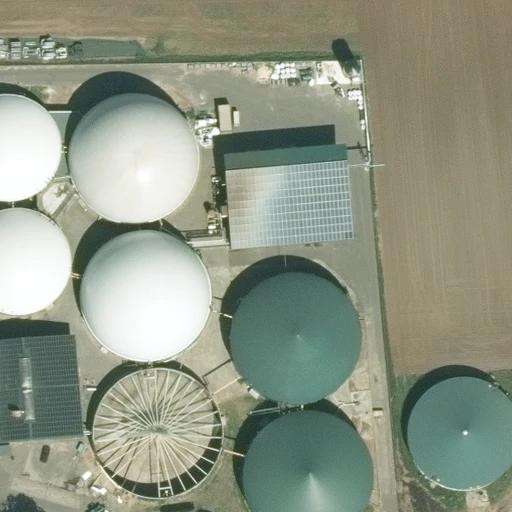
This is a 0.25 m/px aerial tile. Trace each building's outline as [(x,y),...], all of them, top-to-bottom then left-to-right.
[(194,199),(203,186),(209,171),(211,155),(208,139),(201,124),(191,111),(178,102),(163,96),(146,94),(130,97),(115,103),(103,114),(93,127),(87,142),(86,158),(88,174),(95,189),(105,202),(119,211),(134,217),(150,219),(166,216),(181,210),(194,199)] [(54,184),(63,172),(68,158),(70,144),(67,129),(60,116),(50,106),(37,98),(22,95),(8,96),(0,98),(0,194),(13,198),(28,197),(42,192),(54,184)] [(351,243),(344,146),(221,155),(228,252),(351,243)] [(62,302),(72,290),(77,276),(79,261),(76,246),(69,233),(59,222),(46,214),(31,211),(16,211),(2,216),(0,217),(0,309),(6,313),(20,316),(36,316),(50,311),(62,302)] [(204,336),(212,323),(218,309),(219,293),(217,278),(211,264),(202,251),(190,241),(177,234),(161,231),(146,231),(131,235),(117,242),(106,253),(97,266),(92,280),(91,296),(93,311),(99,325),(108,338),(119,348),(133,355),(148,358),(164,358),(179,354),(192,347),(204,336)] [(358,375),(367,362),(371,346),(372,330),(369,314),(361,300),(350,288),(337,279),(321,275),(305,274),(289,277),(275,285),(263,295),(254,309),(250,324),(249,341),(252,356),(260,371),(271,383),(284,391),(300,396),(316,397),(331,393),(346,386),(358,375)] [(76,340),(0,344),(0,391),(3,443),(82,438),(76,340)] [(214,476),(223,463),(229,447),(231,431),(228,415),(221,400),(211,387),(198,377),(182,372),(166,370),(150,372),(135,379),(122,389),(112,403),(107,418),(105,434),(107,451),(114,466),(125,478),(138,488),(153,494),(170,495),(186,493),(201,486),(214,476)] [(511,483),(511,403),(502,394),(488,387),(473,383),(457,383),(441,388),(428,396),(417,408),(409,422),(405,437),(406,453),(410,468),(419,482),(430,493),(444,500),(460,504),(476,504),(491,499),(505,491),(511,483)] [(370,511),(373,509),(381,495),(384,480),(384,464),(380,448),(371,435),(360,424),(346,416),(330,413),(314,413),(299,417),(285,426),(274,437),(267,451),(263,467),(263,483),(268,498),(276,511),(370,511)]
